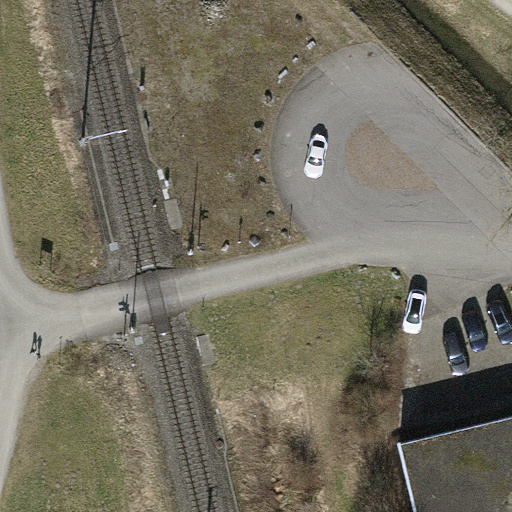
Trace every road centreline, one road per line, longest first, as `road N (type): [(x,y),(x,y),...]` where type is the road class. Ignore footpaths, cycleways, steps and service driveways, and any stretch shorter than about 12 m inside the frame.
road 1 (track): [(22,325),(78,317),(328,246),(382,220)]
road 2 (track): [(22,325),(0,443)]
